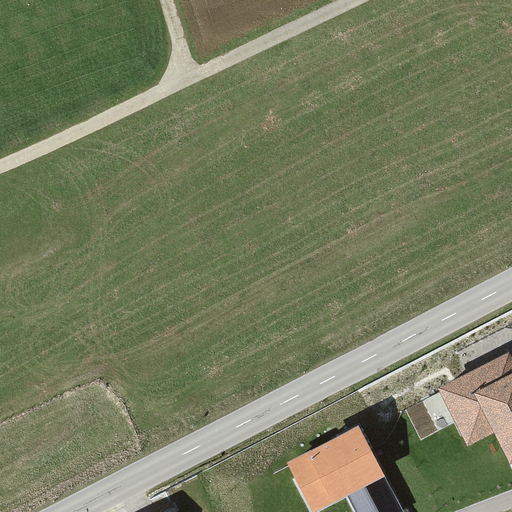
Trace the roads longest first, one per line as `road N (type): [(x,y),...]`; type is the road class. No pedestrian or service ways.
road 1 (tertiary): [(511,287),(79,511)]
road 2 (track): [(0,161),(363,0)]
